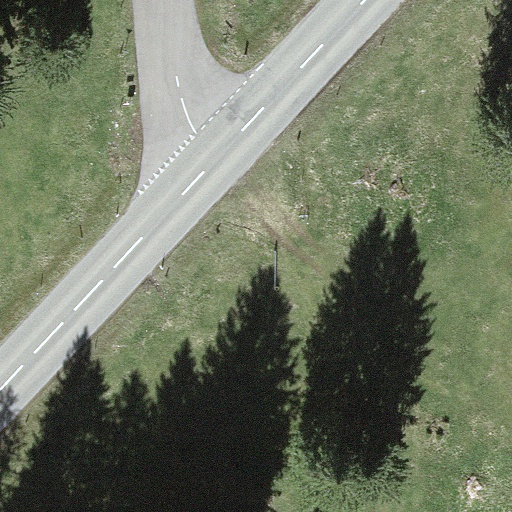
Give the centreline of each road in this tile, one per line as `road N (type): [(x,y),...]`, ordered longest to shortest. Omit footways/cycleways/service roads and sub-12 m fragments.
road 1 (tertiary): [(365,0),(0,387)]
road 2 (track): [(211,158),(193,133),(173,74),(171,0)]
